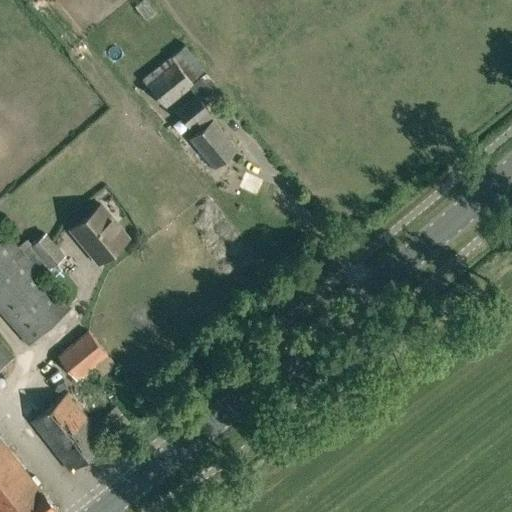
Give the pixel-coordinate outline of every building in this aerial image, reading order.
[(166,106),(206,72),(183,45),(170,56),(175,61),(147,84),(166,106)] [(190,126),(193,123),(194,123),(199,130),(191,137),(215,165),(236,147),(207,112),(209,110),(196,94),(177,110),(190,126)] [(224,167),(240,195),(252,188),(236,160),(224,167)] [(99,261),(129,236),(112,216),(108,220),(98,208),(102,204),(101,204),(71,228),(72,229),(74,228),(99,259),(98,260),(99,261)] [(47,247),(38,236),(31,242),(27,237),(17,246),(0,226),(0,310),(28,342),(69,305),(40,272),(57,258),(48,246),(47,247)] [(48,246),(53,242),(44,231),(38,236),(47,247),(48,246)] [(63,253),(53,242),(48,246),(57,258),(63,253)] [(107,353),(87,329),(57,355),(76,378),(107,353)] [(0,367),(11,358),(0,345),(0,367)] [(105,440),(68,391),(31,419),(69,468),(105,440)] [(0,438),(0,511),(51,511),(56,508),(42,491),(0,438)]
